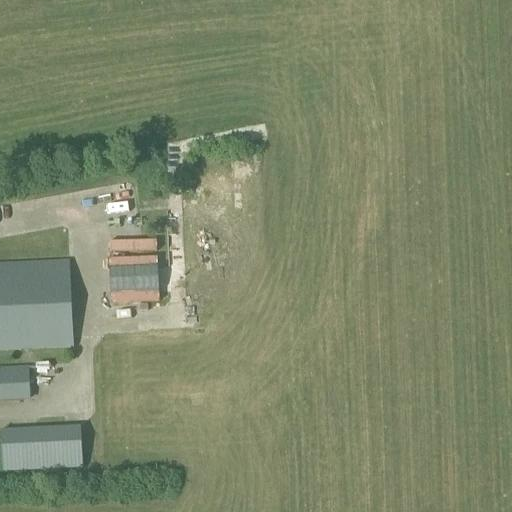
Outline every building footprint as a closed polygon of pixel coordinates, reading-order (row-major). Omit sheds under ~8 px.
[(124,182),(93,189),(96,202),(127,196),(124,182)] [(0,352),(72,349),(68,262),(0,265),(0,352)] [(140,334),(139,320),(116,321),(116,335),(140,334)] [(0,403),(29,402),(28,369),(0,369),(0,403)] [(0,450),(1,474),(81,470),(79,429),(0,432),(0,450)]
